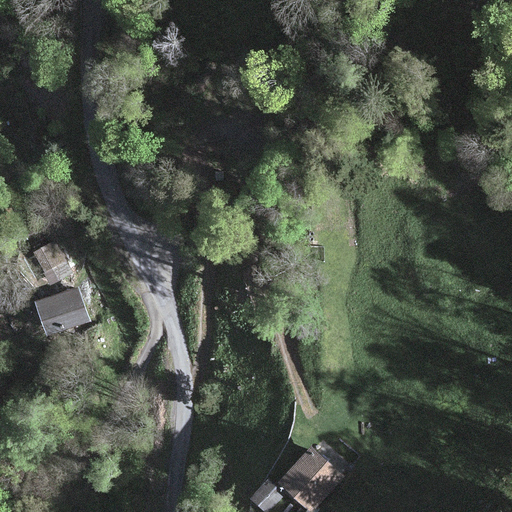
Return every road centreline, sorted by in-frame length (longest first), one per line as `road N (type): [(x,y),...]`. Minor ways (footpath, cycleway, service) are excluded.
road 1 (track): [(318,432),(270,310),(253,221),(257,164),(246,139),(202,141),(210,234),(199,360),(180,379)]
road 2 (unclassified): [(90,0),(97,143),(173,329),(182,400),(173,511)]
